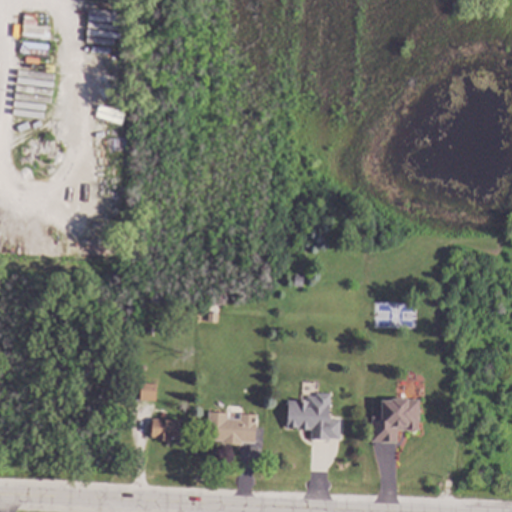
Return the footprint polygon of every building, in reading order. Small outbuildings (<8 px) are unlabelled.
[(301,275),(300,285),(292,284),(292,275),(301,275)] [(154,383),(153,400),(137,399),(138,382),(154,383)] [(327,393),(326,418),(338,419),(337,438),(327,437),(326,440),(308,439),(309,430),(283,429),(285,399),(304,401),(304,396),(313,396),(313,392),(327,393)] [(406,399),(406,400),(416,400),(417,423),(415,423),(415,430),(394,430),(394,441),(369,441),(369,417),(376,417),(376,411),(380,411),(379,400),(389,400),(389,399),(406,399)] [(225,412),(224,417),(237,418),(237,413),(254,414),(252,442),(239,441),(239,444),(219,443),(220,440),(204,439),(206,411),(225,412)] [(177,419),(176,438),(172,437),(171,440),(155,439),(155,436),(149,436),(149,432),(145,432),(145,426),(149,426),(150,417),(177,419)]
